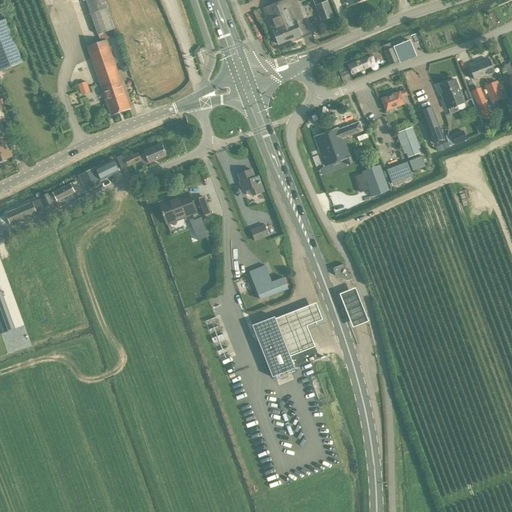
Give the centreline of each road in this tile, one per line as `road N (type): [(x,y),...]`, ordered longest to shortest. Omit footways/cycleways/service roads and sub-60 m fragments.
road 1 (unclassified): [(392,511),(388,406),(368,305),(290,138),(292,120),(317,99)]
road 2 (primary): [(376,511),(354,366),(247,91)]
road 3 (residential): [(0,187),(199,98)]
road 4 (unclassified): [(317,99),(511,25)]
road 5 (residential): [(0,238),(187,157)]
road 6 (tertiary): [(297,62),(454,0)]
